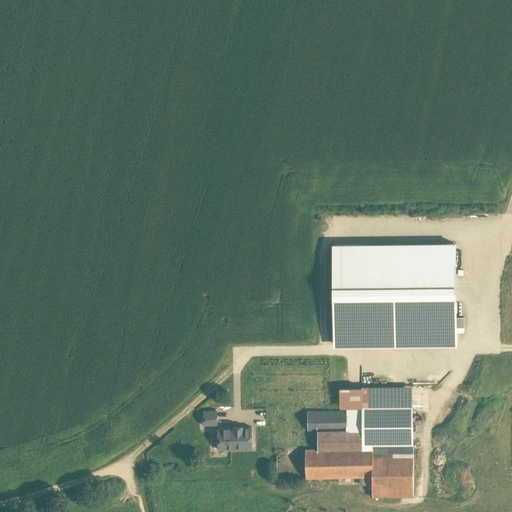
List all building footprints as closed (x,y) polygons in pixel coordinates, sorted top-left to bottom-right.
[(456,282),(456,244),(370,245),(333,245),(334,284),(456,282)] [(334,284),(334,336),(457,334),(457,330),(464,330),(464,316),(457,316),(456,282),(334,284)] [(457,345),(457,334),(334,336),(335,346),(457,345)] [(412,406),(412,386),(340,387),(340,407),(348,407),(362,407),(412,406)] [(412,406),(362,407),(363,444),(372,444),(413,443),(412,406)] [(348,407),(347,410),(308,411),(308,429),(317,429),(317,448),(306,448),(306,477),(360,476),(372,475),(372,485),(372,496),(414,495),(413,455),(372,455),(372,448),(372,444),(363,444),(362,407),(348,407)] [(202,410),(202,417),(209,417),(209,424),(218,424),(218,410),(202,410)] [(234,426),(218,427),(219,448),(253,447),(252,426),(243,426),(243,425),(234,425),(234,426)] [(413,443),(372,444),(372,448),(372,455),(413,455),(413,443)] [(360,486),(372,485),(372,475),(360,476),(360,486)]
